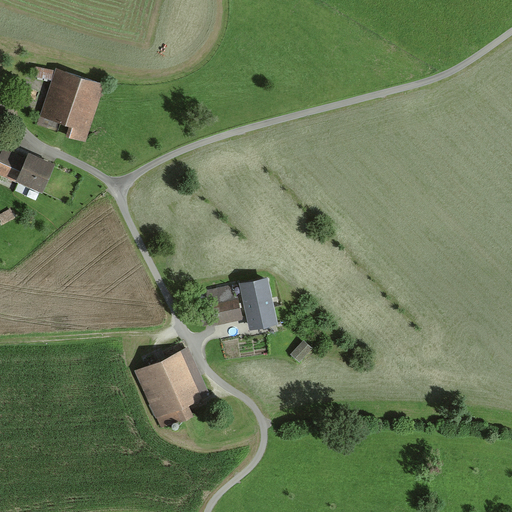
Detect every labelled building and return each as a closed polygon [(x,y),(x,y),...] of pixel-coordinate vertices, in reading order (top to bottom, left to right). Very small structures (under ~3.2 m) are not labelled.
[(102,82),(57,70),(36,67),(35,77),(53,82),(44,115),(74,123),(70,138),(85,143),(102,82)] [(26,158),(2,148),(0,153),(0,174),(41,191),(53,162),(29,152),(26,158)] [(265,277),(240,283),(251,328),(276,322),(265,277)] [(235,284),(201,292),(209,325),(243,317),(235,284)] [(312,349),(304,341),(291,356),(299,364),(312,349)] [(187,349),(137,371),(163,427),(191,414),(186,402),(207,393),(187,349)]
